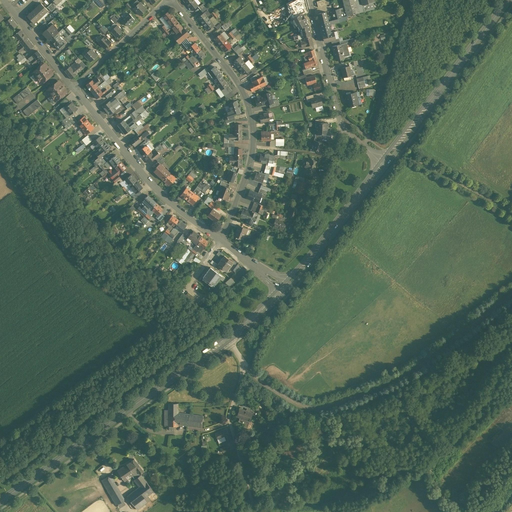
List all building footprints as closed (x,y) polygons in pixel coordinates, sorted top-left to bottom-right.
[(139,3),(137,0),(133,4),(135,7),(133,8),(140,15),(146,9),(142,5),(143,5),(140,2),(139,3)] [(193,0),(191,0),(187,4),(192,11),(198,6),(193,0)] [(293,1),(289,3),(288,4),(290,6),(289,7),(291,10),(290,10),(292,14),(291,15),(293,18),(300,14),(302,13),(305,12),(304,8),(303,5),(301,2),(303,1),(302,0),(294,0),(294,1),(293,1)] [(355,0),(342,0),(346,12),(347,16),(359,13),(355,0)] [(355,0),(359,13),(364,12),(362,5),(361,0),(355,0)] [(91,11),(97,5),(93,1),(87,7),(91,11)] [(373,2),(362,5),(364,12),(375,9),(373,2)] [(41,3),(34,10),(40,17),(48,10),(41,3)] [(339,9),(332,11),(334,20),(337,19),(341,18),(340,14),(340,12),(339,9)] [(34,10),(27,16),(32,21),(34,23),(40,17),(34,10)] [(203,13),(197,18),(203,24),(209,19),(207,17),(211,14),(207,10),(203,13)] [(172,15),(169,11),(163,16),(166,20),(172,15)] [(326,12),(318,14),(320,23),(328,21),(326,12)] [(293,18),(291,19),(294,25),(294,24),(296,27),(295,27),(295,28),(298,26),(299,29),(300,28),(308,24),(306,21),(307,20),(306,18),(305,18),(302,13),(300,14),(293,18)] [(122,20),(128,26),(135,20),(129,14),(122,20)] [(178,22),(172,15),(166,20),(171,27),(178,22)] [(166,20),(163,16),(159,20),(164,26),(165,27),(167,30),(171,27),(166,20)] [(216,27),(220,23),(215,19),(213,16),(209,19),(215,26),(216,27)] [(18,25),(11,17),(5,22),(7,24),(10,28),(12,31),(18,25)] [(209,19),(203,24),(208,31),(214,26),(215,26),(209,19)] [(222,26),(225,30),(230,25),(227,21),(222,26)] [(328,21),(320,23),(322,32),(323,31),(329,30),(330,30),(329,24),(328,21)] [(183,28),(178,22),(171,27),(176,33),(177,34),(183,28)] [(51,39),(57,34),(58,32),(52,25),(52,24),(48,28),(43,33),(49,40),(51,39)] [(111,31),(117,37),(122,31),(117,25),(111,31)] [(65,31),(64,30),(63,28),(58,32),(57,34),(60,37),(63,33),(65,31)] [(183,28),(177,34),(176,33),(176,34),(174,35),(177,39),(178,40),(184,34),(187,32),(184,28),(183,28)] [(304,29),(302,29),(302,31),(301,31),(301,34),(302,38),(304,37),(311,35),(309,28),(304,29)] [(21,30),(14,35),(17,39),(20,42),(21,43),(27,38),(21,30)] [(329,30),(323,31),(324,34),(322,35),(324,42),(331,40),(336,39),(334,32),(330,33),(329,30)] [(221,33),(214,39),(220,45),(226,40),(221,33)] [(51,39),(56,46),(63,40),(60,37),(57,34),(51,39)] [(184,34),(178,40),(177,39),(177,40),(179,43),(181,42),(186,38),(187,37),(184,34)] [(311,35),(304,37),(305,41),(300,42),(302,48),(313,45),(311,35)] [(99,42),(105,48),(111,43),(105,36),(102,39),(99,42)] [(27,38),(21,43),(23,45),(25,48),(27,51),(34,46),(28,38),(27,38)] [(186,38),(181,42),(184,46),(190,42),(186,38)] [(63,40),(56,46),(59,50),(67,43),(63,39),(63,40)] [(231,47),(226,40),(220,45),(225,52),(231,47)] [(195,43),(193,44),(191,41),(190,42),(184,46),(187,49),(189,48),(194,55),(200,49),(195,43)] [(340,44),(332,46),(336,60),(344,58),(343,54),(344,53),(348,52),(346,43),(340,44)] [(84,55),(91,62),(97,56),(91,49),(89,51),(84,55)] [(194,55),(190,58),(192,61),(193,62),(197,59),(199,61),(205,56),(200,49),(194,55)] [(318,64),(313,50),(306,53),(309,58),(310,61),(312,66),(318,64)] [(38,51),(33,55),(35,58),(38,61),(39,63),(44,59),(38,51)] [(245,63),(239,56),(233,62),(238,68),(245,63)] [(189,63),(187,60),(184,62),(190,69),(193,67),(189,63)] [(250,70),(254,66),(251,62),(249,60),(245,63),(250,70)] [(76,62),(70,67),(76,74),(83,68),(79,64),(78,65),(76,62)] [(250,70),(245,63),(238,68),(244,75),(247,72),(250,70)] [(44,64),(39,68),(37,69),(36,69),(34,70),(34,72),(33,73),(37,78),(34,81),(37,78),(41,84),(42,83),(44,83),(45,81),(46,80),(47,79),(48,78),(53,74),(53,73),(51,70),(49,70),(48,68),(48,66),(46,64),(44,64)] [(250,70),(247,72),(249,75),(257,71),(254,66),(250,70)] [(313,71),(311,66),(306,68),(302,70),(304,75),(306,74),(313,71)] [(348,77),(352,76),(349,66),(341,68),(342,72),(344,78),(348,77)] [(65,71),(71,79),(77,74),(76,74),(70,67),(65,71)] [(223,79),(215,67),(208,72),(216,83),(223,79)] [(201,77),(208,72),(205,68),(198,74),(201,77)] [(100,74),(90,81),(90,80),(88,82),(88,83),(86,85),(91,92),(98,86),(104,81),(103,79),(103,77),(100,74)] [(316,83),(317,83),(315,75),(307,77),(305,78),(307,85),(314,83),(316,83)] [(263,76),(252,82),(253,83),(249,85),(252,91),(267,84),(268,82),(265,77),(263,76)] [(228,85),(223,78),(223,79),(216,83),(221,90),(228,86),(228,85)] [(104,81),(98,86),(99,87),(100,87),(101,89),(107,84),(107,83),(108,82),(106,79),(104,81)] [(58,81),(53,85),(53,86),(53,85),(51,87),(50,87),(48,88),(48,89),(47,90),(51,96),(48,98),(51,96),(55,101),(56,100),(58,100),(59,99),(60,98),(61,96),(62,96),(67,92),(67,90),(65,88),(63,87),(63,88),(62,86),(62,84),(60,81),(58,81)] [(99,87),(98,86),(91,92),(97,99),(100,97),(100,98),(102,96),(101,95),(104,93),(102,91),(99,87)] [(228,86),(221,90),(225,95),(231,91),(228,86)] [(32,92),(27,87),(13,98),(18,104),(32,92)] [(256,98),(255,99),(257,106),(266,104),(266,105),(269,104),(273,103),(272,101),(270,92),(263,94),(263,96),(261,96),(256,98)] [(349,107),(359,104),(358,99),(356,92),(345,95),(349,107)] [(120,96),(118,94),(110,101),(111,103),(117,98),(118,97),(120,96)] [(316,107),(323,105),(320,96),(314,98),(311,99),(311,101),(313,108),(316,107)] [(273,103),(269,104),(270,107),(279,105),(277,99),(272,101),(273,103)] [(37,100),(23,111),(28,116),(42,105),(37,100)] [(110,101),(103,106),(106,111),(113,105),(111,103),(110,101)] [(237,101),(229,104),(231,111),(233,115),(240,112),(237,101)] [(70,102),(60,109),(63,113),(62,113),(63,114),(64,114),(67,117),(67,118),(75,111),(78,109),(72,102),(71,103),(70,102)] [(173,104),(168,107),(173,114),(178,111),(173,104)] [(113,105),(106,111),(110,115),(116,109),(115,108),(113,105)] [(136,110),(140,115),(141,113),(144,111),(145,110),(142,106),(136,110)] [(67,117),(63,121),(66,125),(69,123),(74,118),(78,115),(75,111),(67,118),(67,117)] [(268,113),(264,113),(264,115),(260,115),(261,123),(270,121),(269,117),(268,113)] [(84,116),(76,122),(81,128),(89,122),(84,116)] [(124,120),(117,125),(121,129),(128,124),(125,122),(124,120)] [(89,122),(81,128),(86,134),(94,128),(89,122)] [(128,124),(121,129),(125,134),(131,129),(130,127),(128,124)] [(139,124),(134,128),(137,132),(142,128),(139,124)] [(137,135),(130,141),(135,146),(138,144),(140,142),(144,138),(146,140),(151,136),(147,131),(142,135),(139,138),(137,135)] [(271,132),(266,132),(266,133),(262,133),(262,140),(271,140),(271,132)] [(100,136),(92,142),(97,148),(105,142),(100,136)] [(146,140),(140,145),(143,148),(146,145),(149,142),(147,139),(146,140)] [(322,152),(324,143),(322,143),(322,141),(320,141),(318,140),(318,141),(314,140),(312,149),(316,150),(322,152)] [(105,142),(97,148),(99,151),(102,154),(110,148),(105,142)] [(83,144),(76,149),(78,152),(85,147),(83,144)] [(143,148),(139,151),(144,157),(151,151),(146,145),(143,148)] [(151,151),(144,157),(149,164),(155,158),(160,154),(157,151),(154,154),(151,151)] [(269,154),(265,154),(265,155),(261,154),(259,162),(267,163),(268,163),(269,154)] [(116,155),(112,158),(112,157),(111,158),(109,160),(112,164),(114,167),(121,161),(116,155)] [(96,157),(92,160),(96,165),(100,162),(98,159),(96,157)] [(242,159),(234,159),(234,157),(230,157),(230,163),(234,163),(234,165),(237,165),(238,166),(239,166),(240,167),(242,165),(242,163),(242,160),(242,159)] [(104,159),(100,162),(98,164),(102,168),(105,165),(104,164),(106,162),(104,159)] [(317,167),(317,166),(318,162),(315,161),(314,159),(313,159),(311,159),(310,163),(307,162),(305,166),(307,167),(305,172),(311,174),(312,170),(313,171),(314,170),(315,170),(316,168),(317,168),(317,167)] [(121,161),(114,167),(116,169),(113,172),(113,173),(112,173),(115,177),(118,175),(120,173),(126,168),(121,161)] [(158,162),(152,166),(156,169),(161,164),(158,161),(158,162)] [(156,169),(154,171),(158,175),(165,168),(161,165),(161,164),(156,169)] [(158,175),(163,181),(170,173),(165,168),(158,175)] [(237,173),(230,170),(227,180),(234,183),(237,173)] [(170,173),(163,181),(169,186),(173,181),(176,178),(170,173)] [(260,174),(256,173),(254,180),(262,183),(265,174),(261,173),(260,174)] [(131,174),(125,180),(130,186),(137,181),(131,174)] [(194,178),(189,174),(186,179),(191,182),(194,178)] [(130,187),(130,186),(125,180),(123,181),(120,183),(124,187),(126,189),(130,187)] [(130,186),(130,187),(135,193),(139,190),(142,188),(137,181),(130,186)] [(295,191),(304,194),(308,184),(303,183),(299,181),(295,191)] [(200,183),(193,192),(196,195),(197,194),(198,194),(201,190),(202,190),(205,187),(200,183)] [(228,188),(222,185),(221,186),(218,196),(226,199),(227,200),(231,189),(228,188)] [(186,188),(180,196),(187,200),(193,192),(186,188)] [(139,190),(135,193),(132,195),(135,199),(142,193),(139,190)] [(258,193),(254,192),(254,193),(250,191),(247,198),(254,201),(255,202),(258,193)] [(196,195),(193,192),(187,200),(193,205),(199,197),(196,195)] [(258,193),(255,202),(254,201),(254,202),(258,204),(261,197),(264,198),(265,194),(259,192),(258,193)] [(148,195),(142,201),(143,202),(145,204),(151,198),(148,195)] [(151,198),(145,204),(151,209),(157,203),(151,198)] [(151,209),(145,204),(143,202),(139,206),(144,210),(147,214),(151,209)] [(157,203),(151,209),(155,212),(158,215),(163,209),(157,203)] [(293,217),(296,218),(299,210),(291,206),(287,215),(293,217)] [(221,216),(213,209),(208,216),(216,222),(221,216)] [(257,213),(247,210),(247,211),(243,209),(240,216),(247,219),(253,222),(257,213)] [(179,220),(172,215),(167,222),(168,222),(167,224),(169,226),(170,224),(174,227),(179,220)] [(273,226),(284,230),(286,223),(276,219),(273,226)] [(179,220),(174,227),(178,230),(181,232),(186,225),(179,220)] [(248,229),(239,225),(235,236),(243,239),(245,234),(245,235),(248,229)] [(202,237),(193,230),(188,237),(190,239),(197,244),(202,237)] [(181,241),(185,236),(183,234),(177,241),(180,243),(181,241)] [(185,236),(181,241),(186,245),(186,244),(189,240),(185,236)] [(208,242),(202,237),(197,244),(203,249),(208,242)] [(197,244),(190,239),(189,240),(186,244),(189,246),(193,248),(197,244)] [(203,249),(197,244),(193,248),(197,251),(198,250),(200,252),(203,249)] [(186,257),(189,254),(185,251),(187,249),(184,248),(181,253),(186,257)] [(188,264),(194,255),(191,252),(189,254),(184,261),(188,264)] [(181,253),(176,259),(181,263),(186,257),(181,253)] [(224,256),(218,265),(226,271),(233,262),(224,256)] [(222,276),(210,267),(203,277),(215,286),(222,276)] [(231,278),(225,282),(228,285),(225,288),(226,290),(235,282),(231,278)] [(192,302),(195,298),(188,292),(184,297),(192,302)] [(209,297),(207,295),(198,303),(200,305),(209,297)] [(178,403),(168,403),(168,409),(168,426),(169,426),(169,430),(174,430),(174,426),(178,426),(178,424),(178,412),(179,412),(179,410),(178,410),(178,403)] [(241,408),(240,408),(237,416),(240,417),(239,421),(245,423),(244,426),(247,427),(253,413),(249,411),(250,410),(248,410),(248,411),(241,408)] [(179,412),(178,412),(178,424),(187,425),(190,414),(179,412)] [(203,416),(193,414),(192,426),(201,427),(203,416)] [(226,428),(215,433),(217,439),(224,436),(229,434),(226,428)] [(144,470),(134,458),(130,462),(138,472),(140,474),(140,473),(144,470)] [(130,462),(117,470),(125,481),(132,475),(138,472),(130,462)] [(141,474),(135,479),(140,486),(146,481),(141,474)] [(113,481),(110,475),(102,480),(116,504),(123,500),(124,500),(113,481)] [(140,486),(127,496),(128,496),(127,497),(128,497),(134,506),(148,495),(154,491),(146,481),(140,486)] [(148,495),(134,506),(137,509),(151,499),(148,495)]
